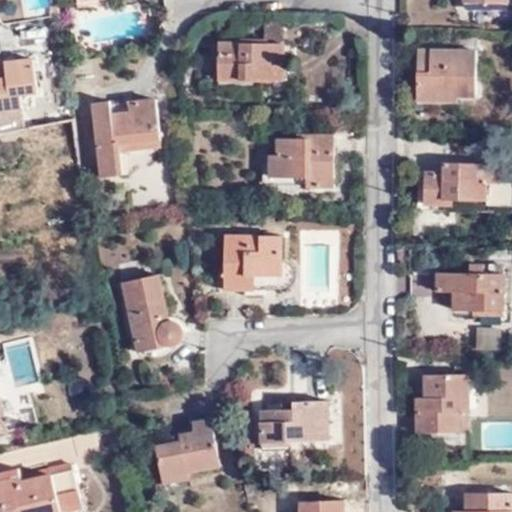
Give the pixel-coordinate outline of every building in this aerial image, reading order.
[(50,16),(59,15),(58,8),(49,9),(50,16)] [(285,39),(222,38),(221,74),(285,76),(285,39)] [(459,40),(458,53),(418,51),(417,97),(475,99),(476,41),(459,40)] [(0,111),(27,109),(26,95),(42,93),(38,58),(11,61),(11,58),(0,59),(0,111)] [(136,94),(137,106),(113,109),(111,97),(94,99),(103,173),(123,171),(121,146),(163,139),(156,92),(136,94)] [(0,154),(57,141),(61,154),(80,150),(76,133),(77,132),(73,115),(0,132),(0,154)] [(314,134),(315,139),(282,138),(282,154),(275,154),(274,175),(319,178),(319,185),(337,185),(339,135),(314,134)] [(63,165),(84,160),(80,150),(61,154),(63,165)] [(441,172),(422,171),(421,202),(442,202),(442,197),(483,198),(484,180),(496,181),(496,170),(511,170),(511,155),(486,155),(486,162),(441,161),(441,172)] [(484,180),(483,198),(483,203),(510,204),(511,181),(496,181),(484,180)] [(247,268),(283,268),(283,236),(227,233),(225,290),(246,290),(247,268)] [(472,272),(442,272),(441,292),(458,292),(458,307),(485,308),(485,311),(507,311),(508,273),(488,272),(488,262),(472,262),(472,272)] [(282,291),(283,268),(247,268),(246,290),(282,291)] [(163,276),(129,282),(143,351),(170,346),(182,342),(186,339),(186,332),(184,327),(179,324),(172,322),(163,276)] [(480,326),(479,348),(502,348),(503,326),(480,326)] [(472,375),(419,375),(419,430),(464,431),(463,429),(470,429),(472,375)] [(264,439),(293,439),(293,437),(330,436),(330,397),(285,397),(285,406),(264,407),(264,439)] [(254,408),(239,408),(239,433),(255,434),(254,408)] [(183,438),(160,442),(166,478),(194,473),(193,468),(222,463),(214,416),(197,418),(198,428),(182,431),(183,438)] [(293,448),(293,439),(264,439),(264,448),(293,448)] [(0,480),(2,489),(0,489),(0,511),(76,511),(84,510),(73,467),(22,480),(21,475),(0,480)] [(457,511),(511,511),(511,487),(492,487),(492,492),(468,492),(469,506),(457,507),(457,511)] [(345,511),(345,500),(302,501),(302,511),(345,511)]
